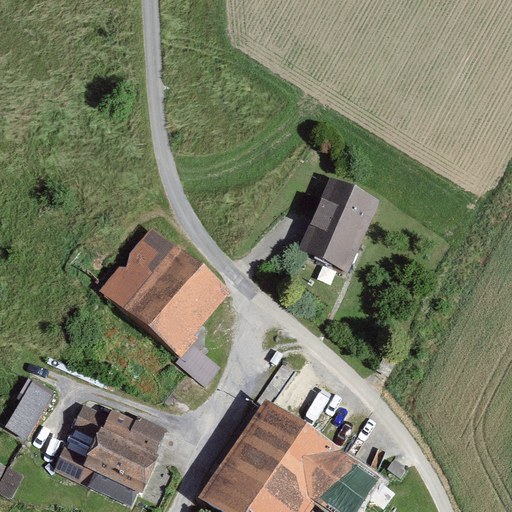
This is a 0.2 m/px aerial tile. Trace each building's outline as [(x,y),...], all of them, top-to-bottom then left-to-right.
[(383,199),(338,178),(304,251),(350,272),(383,199)] [(219,278),(156,226),(104,289),(182,352),(234,289),(219,278)] [(178,363),(210,384),(222,366),(191,344),(178,363)] [(29,377),(3,426),(30,440),(56,391),(29,377)] [(167,431),(88,397),(58,468),(137,501),(167,431)] [(363,511),(390,471),(275,398),(212,496),(237,511),(311,511),(322,496),(346,511),(363,511)] [(0,462),(0,491),(12,497),(24,475),(0,462)]
